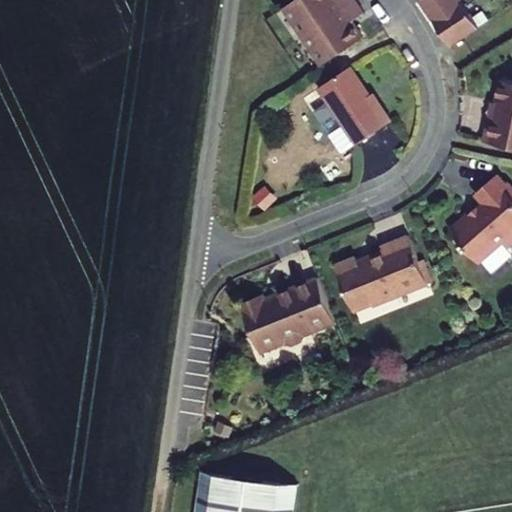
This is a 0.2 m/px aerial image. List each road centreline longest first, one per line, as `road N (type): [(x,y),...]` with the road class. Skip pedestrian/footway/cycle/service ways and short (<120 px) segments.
road 1 (residential): [(391,0),(423,49),(436,88),(436,122),(421,158),(378,193),(193,263)]
road 2 (residential): [(193,263),(230,0)]
road 3 (residential): [(160,488),(193,263)]
